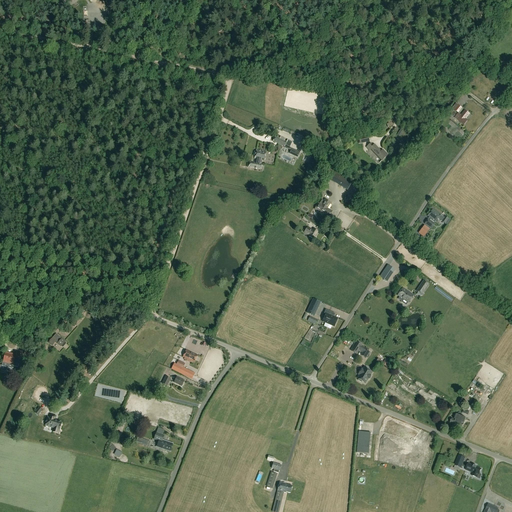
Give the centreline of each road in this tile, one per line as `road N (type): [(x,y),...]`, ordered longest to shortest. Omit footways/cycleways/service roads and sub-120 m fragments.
road 1 (unclassified): [(309,380),(430,193),(511,95)]
road 2 (track): [(308,57),(231,80),(0,34)]
road 3 (track): [(231,80),(152,316)]
road 4 (unclassified): [(511,462),(309,380)]
road 5 (track): [(494,112),(425,61),(365,48),(308,57)]
road 6 (unclassified): [(158,511),(201,407),(237,351)]
road 7 (track): [(149,315),(71,290),(0,325)]
